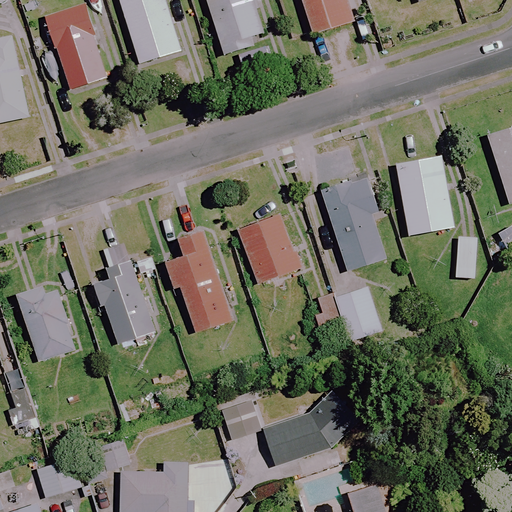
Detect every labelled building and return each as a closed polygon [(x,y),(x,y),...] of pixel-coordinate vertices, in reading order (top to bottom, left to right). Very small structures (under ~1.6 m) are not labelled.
[(181,52),(164,0),(118,0),(139,65),(181,52)] [(206,0),(224,57),(254,47),(251,38),(262,34),(251,0),(206,0)] [(356,22),(348,0),(300,0),(312,36),(356,22)] [(109,77),(90,20),(60,31),(57,22),(47,26),(70,91),(109,77)] [(0,124),(29,118),(12,39),(0,41),(0,124)] [(511,125),(491,131),(511,198),(511,125)] [(459,224),(445,153),(400,162),(414,232),(459,224)] [(382,209),(371,174),(326,188),(352,269),(390,257),(376,211),(382,209)] [(306,265),(285,212),(243,228),(263,282),(306,265)] [(239,316),(212,227),(183,236),(188,253),(171,258),(179,284),(185,283),(199,328),(239,316)] [(479,275),(481,236),(462,235),(460,274),(479,275)] [(139,259),(114,267),(116,273),(99,279),(106,302),(110,301),(122,341),(161,329),(139,259)] [(82,348),(63,287),(23,300),(42,361),(82,348)] [(342,324),(348,343),(381,333),(368,287),(334,297),(312,303),(320,331),(342,324)] [(39,421),(26,386),(1,395),(14,430),(39,421)] [(265,431),(279,469),(328,451),(363,415),(334,387),(305,417),(265,431)] [(260,432),(255,414),(226,423),(231,441),(260,432)] [(130,465),(122,437),(94,446),(78,450),(88,485),(107,479),(105,473),(130,465)] [(80,489),(72,460),(37,470),(45,499),(80,489)] [(186,511),(188,464),(164,464),(164,474),(121,473),(120,511),(186,511)] [(402,511),(393,478),(351,490),(349,491),(354,511),(402,511)]
